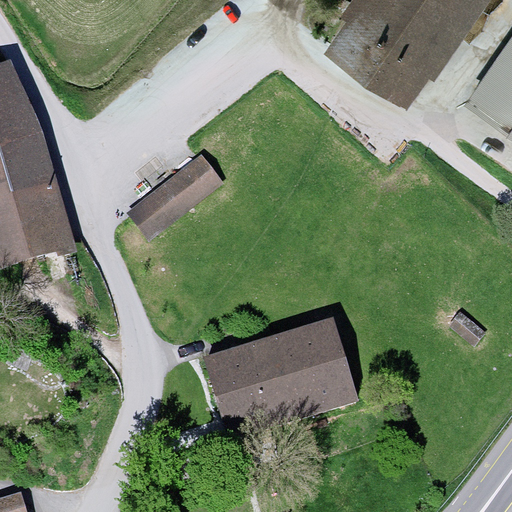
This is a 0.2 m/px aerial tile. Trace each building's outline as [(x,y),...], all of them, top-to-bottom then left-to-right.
[(346,0),(317,43),(410,107),(484,0),(346,0)] [(511,31),(459,108),(511,145),(511,31)] [(1,73),(0,73),(0,277),(66,258),(33,144),(1,73)] [(221,188),(196,159),(126,219),(151,248),(221,188)] [(332,325),(204,363),(226,437),(355,399),(332,325)] [(0,502),(0,511),(22,511),(18,498),(0,502)]
